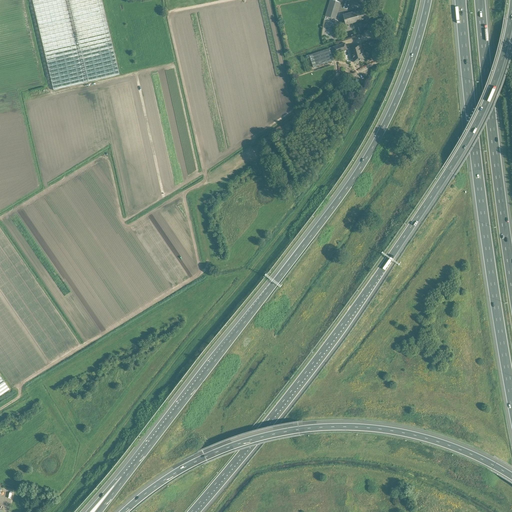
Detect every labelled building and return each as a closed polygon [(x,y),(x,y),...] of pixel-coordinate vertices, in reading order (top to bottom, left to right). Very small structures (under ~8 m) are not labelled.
[(32,0),(53,92),(120,76),(102,0),(32,0)] [(342,0),(330,0),(325,16),(336,19),(341,2),(342,3),(342,0)] [(366,9),(343,15),(346,25),(369,19),(366,9)] [(333,48),(335,54),(347,50),(345,43),(333,48)] [(360,45),(349,48),(353,62),(355,62),(356,63),(359,62),(359,61),(364,59),(360,45)] [(309,55),(314,68),(334,61),(329,49),(309,55)] [(0,396),(10,389),(0,375),(0,396)]
